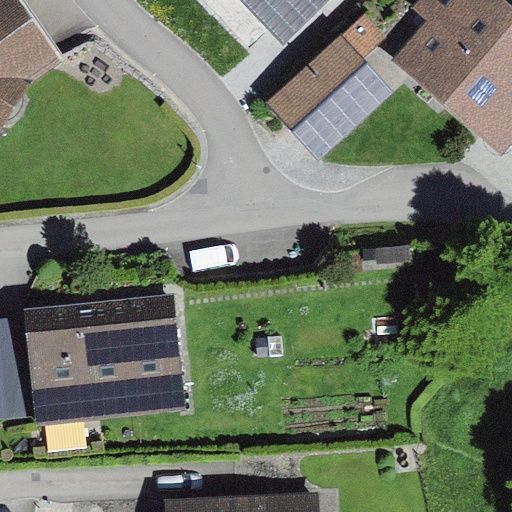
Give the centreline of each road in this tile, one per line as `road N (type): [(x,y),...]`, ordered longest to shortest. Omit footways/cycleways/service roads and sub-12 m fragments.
road 1 (residential): [(246,217),(235,146),(211,103),(102,0)]
road 2 (residential): [(511,221),(391,204),(246,217)]
road 3 (residential): [(246,217),(0,243)]
road 4 (residential): [(235,477),(0,487)]
